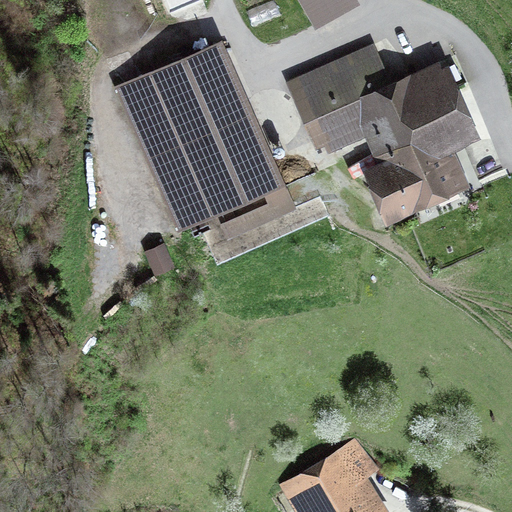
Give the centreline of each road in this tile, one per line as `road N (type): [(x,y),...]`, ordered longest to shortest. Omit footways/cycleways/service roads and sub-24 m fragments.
road 1 (track): [(254,73),(312,166),(371,214),(399,265),(511,352)]
road 2 (unclassified): [(511,139),(469,43),(395,4)]
